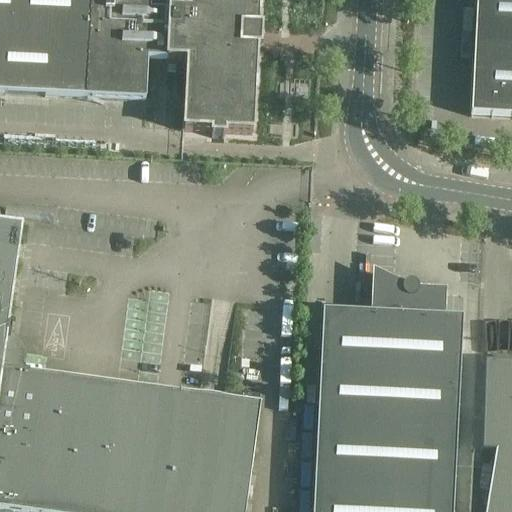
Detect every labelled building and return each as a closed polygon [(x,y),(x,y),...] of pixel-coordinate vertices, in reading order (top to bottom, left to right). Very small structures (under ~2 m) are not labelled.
[(189,0),(189,16),(168,15),(149,14),(150,0),(0,0),(0,97),(145,104),(147,62),(187,64),(183,134),(211,135),(211,140),(223,141),(223,136),(251,137),(255,53),(258,53),(259,34),(256,34),(258,0),(189,0)] [(511,0),(475,0),(470,119),(511,120),(511,0)] [(0,230),(0,511),(244,511),(251,467),(239,465),(241,453),(253,455),(260,408),(28,377),(29,375),(13,373),(9,342),(11,333),(8,333),(21,233),(0,230)] [(451,511),(461,322),(441,322),(443,296),(414,295),(414,293),(413,291),(412,290),(411,289),(409,289),(407,290),(405,291),(404,292),(373,278),(371,318),(321,316),(311,511),(451,511)] [(481,456),(494,456),(484,511),(511,511),(511,368),(484,367),(481,456)] [(251,467),(253,455),(241,453),(239,465),(251,467)]
